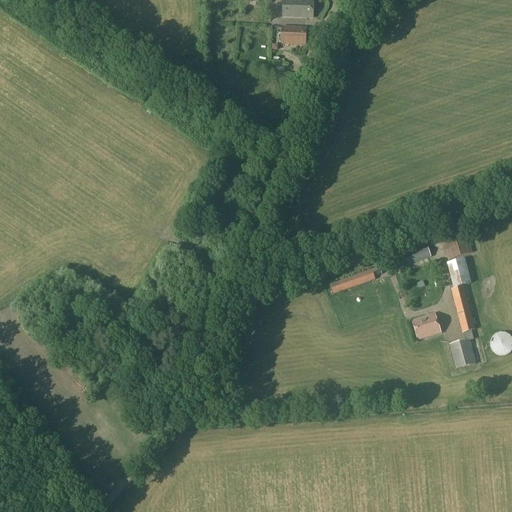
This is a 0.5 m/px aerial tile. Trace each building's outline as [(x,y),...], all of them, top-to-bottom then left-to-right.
[(313,18),(313,0),(283,0),(283,17),(313,18)] [(306,45),(307,28),(282,27),(281,45),(306,45)] [(461,200),(448,205),(452,214),(465,210),(461,200)] [(439,219),(451,214),(447,206),(435,210),(439,219)] [(448,260),(471,252),(466,232),(442,240),(448,260)] [(396,268),(431,256),(428,247),(393,259),(396,268)] [(470,330),(475,329),(464,286),(469,285),(464,262),(448,266),(454,289),(451,289),(462,332),(464,340),(472,338),(470,330)] [(333,295),(374,280),(373,277),(381,274),(379,268),(330,285),(333,295)] [(424,280),(418,283),(420,289),(426,286),(424,280)] [(418,341),(441,334),(435,314),(412,321),(418,341)] [(492,338),(490,343),(490,348),(492,352),(496,355),(500,357),(506,356),(510,354),(511,350),(511,339),(510,336),(505,333),(500,333),(496,334),(492,338)] [(457,368),(475,363),(469,340),(451,345),(457,368)]
